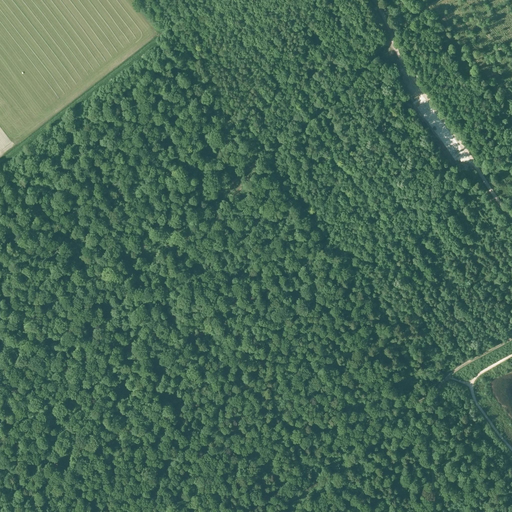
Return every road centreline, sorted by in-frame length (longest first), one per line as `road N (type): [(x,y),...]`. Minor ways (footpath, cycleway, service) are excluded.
road 1 (track): [(0,339),(212,198),(327,105),(392,39)]
road 2 (track): [(275,511),(346,464),(453,371),(511,337)]
road 3 (track): [(511,217),(409,72),(373,0)]
road 4 (track): [(0,166),(159,46)]
road 5 (track): [(511,451),(471,393),(474,377),(511,354)]
road 6 (track): [(433,511),(436,387)]
